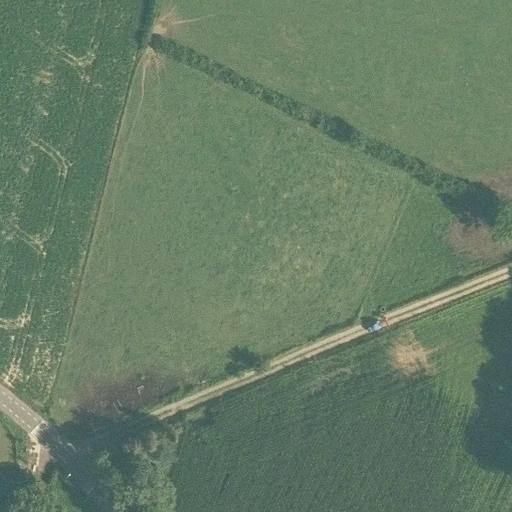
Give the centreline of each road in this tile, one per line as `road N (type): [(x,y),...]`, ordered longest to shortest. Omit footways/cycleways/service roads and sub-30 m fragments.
road 1 (track): [(511,270),(92,443),(57,447)]
road 2 (tertiary): [(114,511),(57,447),(0,401)]
